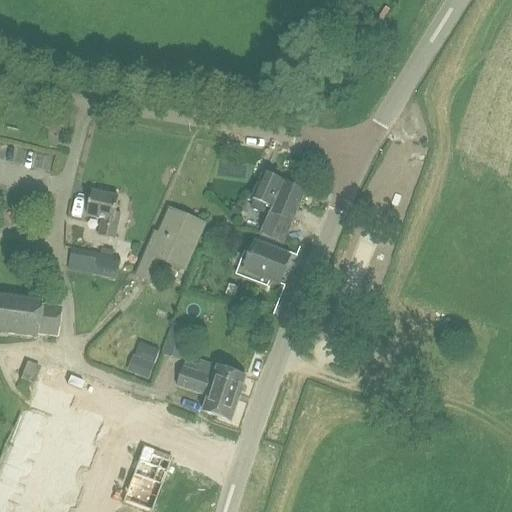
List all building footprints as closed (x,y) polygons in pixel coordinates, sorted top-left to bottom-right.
[(212,158),(238,157),(237,138),(211,139),(212,158)] [(253,200),(271,208),(273,209),(271,213),(293,223),(306,193),(265,174),(253,200)] [(70,193),(64,210),(75,214),(81,197),(70,193)] [(92,193),(87,217),(102,220),(99,236),(116,240),(121,214),(116,213),(119,198),(92,193)] [(273,209),(271,208),(260,236),(284,245),(293,223),(271,213),(273,209)] [(206,225),(170,210),(155,243),(151,241),(136,276),(152,283),(162,261),(185,271),(206,225)] [(278,283),(287,257),(253,245),(244,271),(278,283)] [(114,257),(115,252),(105,249),(103,254),(72,248),(69,261),(67,271),(97,276),(95,283),(103,285),(104,278),(116,280),(118,271),(121,258),(114,257)] [(37,335),(56,337),(60,308),(40,306),(41,303),(0,297),(0,332),(36,338),(37,335)] [(164,354),(179,359),(190,329),(175,324),(164,354)] [(150,379),(155,364),(133,356),(128,371),(150,379)] [(246,377),(217,368),(200,362),(197,372),(183,367),(176,388),(208,398),(203,413),(232,422),(246,377)] [(21,379),(33,383),(39,367),(27,363),(21,379)] [(43,412),(8,511),(65,511),(69,502),(75,504),(94,452),(89,450),(99,420),(66,407),(70,396),(42,386),(38,399),(33,398),(30,407),(43,412)] [(27,417),(36,421),(39,414),(29,410),(27,417)] [(24,424),(34,428),(36,421),(27,417),(24,424)] [(31,434),(34,428),(24,424),(22,431),(31,434)] [(19,438),(29,441),(31,434),(22,431),(19,438)] [(26,448),(29,441),(19,438),(17,444),(26,448)] [(24,455),(26,448),(17,444),(14,451),(24,455)] [(12,458),(22,461),(24,455),(14,451),(12,458)] [(132,459),(118,502),(145,511),(150,511),(170,458),(152,452),(147,464),(132,459)] [(9,464),(19,468),(22,461),(12,458),(9,464)] [(7,471),(17,475),(19,468),(9,464),(7,471)] [(4,478),(14,481),(17,475),(7,471),(4,478)] [(12,488),(14,481),(4,478),(2,485),(12,488)] [(2,485),(0,489),(0,508),(3,510),(12,488),(2,485)]
